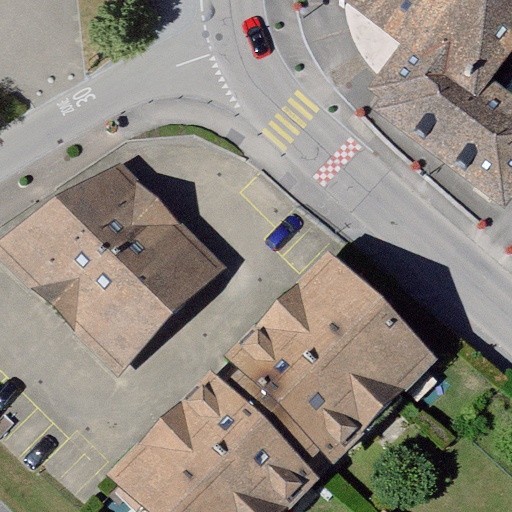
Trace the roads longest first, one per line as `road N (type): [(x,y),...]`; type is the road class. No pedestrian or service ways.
road 1 (unknown): [(0,221),(112,368),(162,361),(195,341),(337,160)]
road 2 (tertiary): [(244,50),(289,118),(511,315)]
road 3 (residential): [(244,50),(85,111),(0,159)]
